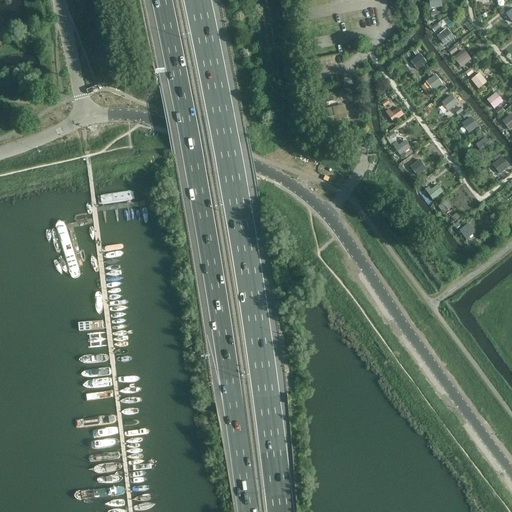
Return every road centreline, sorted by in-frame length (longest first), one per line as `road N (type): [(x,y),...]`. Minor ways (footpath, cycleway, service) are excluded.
road 1 (unclassified): [(511,473),(340,231),(307,197),(163,122),(88,119)]
road 2 (motorway): [(161,0),(247,511)]
road 3 (motorway): [(280,511),(233,182),(197,0)]
road 4 (unclassified): [(88,119),(59,0)]
